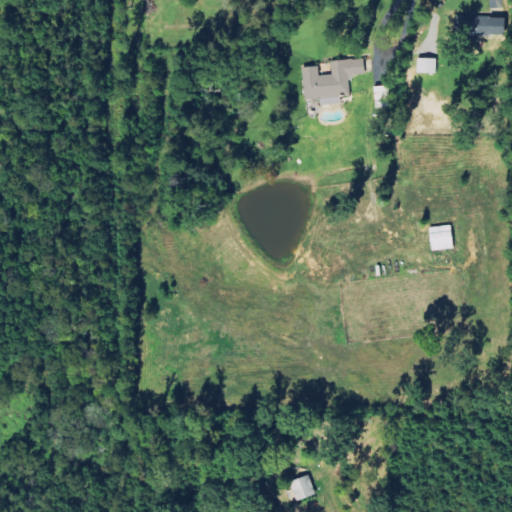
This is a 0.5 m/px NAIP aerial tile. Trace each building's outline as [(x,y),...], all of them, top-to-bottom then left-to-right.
[(459,37),(505,35),(505,9),(491,9),(491,16),(459,16),(459,37)] [(305,68),(308,101),(323,100),(323,106),(343,104),(343,98),(353,97),(352,78),(367,77),(366,59),(333,62),(334,75),(322,76),(321,67),(305,68)] [(439,60),(420,59),(420,73),(439,74),(439,60)] [(433,228),(435,251),(456,249),(454,226),(433,228)] [(294,480),(298,500),(317,496),(313,476),(294,480)]
